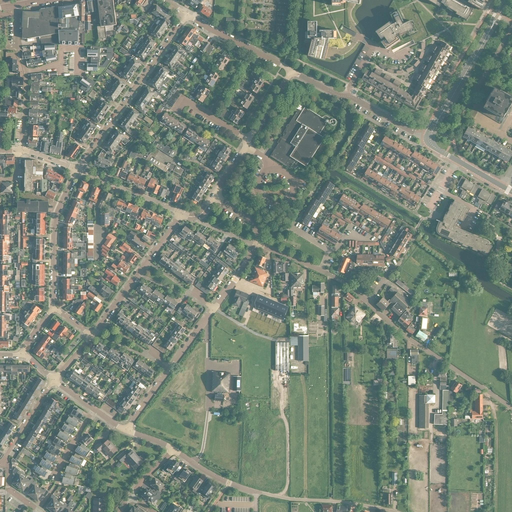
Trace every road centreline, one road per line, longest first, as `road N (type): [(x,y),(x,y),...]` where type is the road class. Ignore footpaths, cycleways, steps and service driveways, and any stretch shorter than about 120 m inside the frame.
road 1 (track): [(329,273),(331,502)]
road 2 (residential): [(186,16),(76,169)]
road 3 (residential): [(511,408),(370,303)]
road 4 (tertiary): [(429,137),(507,0)]
road 5 (residential): [(90,335),(179,214)]
road 6 (residential): [(52,308),(53,224),(76,169)]
road 7 (unclassified): [(395,511),(255,492)]
road 8 (track): [(487,392),(497,429),(495,511)]
